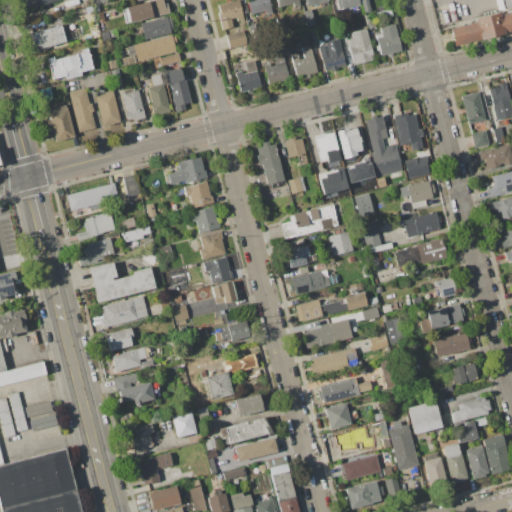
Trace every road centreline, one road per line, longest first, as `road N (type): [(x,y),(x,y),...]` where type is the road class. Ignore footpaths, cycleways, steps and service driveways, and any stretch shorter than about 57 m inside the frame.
road 1 (tertiary): [(0,183),(511,52)]
road 2 (residential): [(190,0),(320,511)]
road 3 (residential): [(409,0),(511,397)]
road 4 (tertiary): [(42,233),(112,511)]
